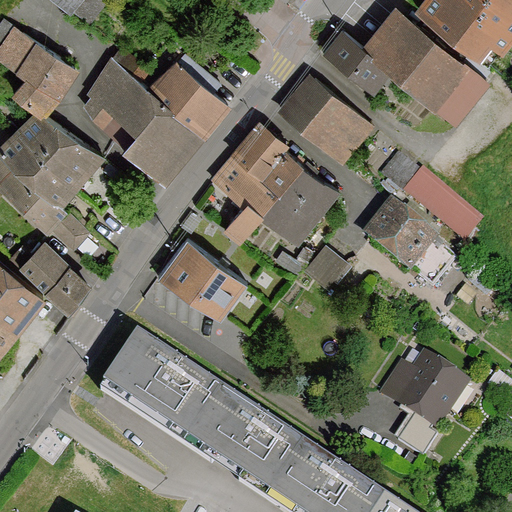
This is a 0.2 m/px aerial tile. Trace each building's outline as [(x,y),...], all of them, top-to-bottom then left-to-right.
[(58,0),(70,10),(77,0),(58,0)] [(106,0),(77,0),(70,10),(89,22),(106,0)] [(511,48),(511,0),(425,0),(415,14),(493,73),(511,48)] [(493,83),(398,5),(365,45),(343,27),(326,47),(377,89),(391,72),(458,126),(493,83)] [(0,60),(31,81),(64,102),(82,72),(16,28),(0,52),(0,60)] [(90,94),(82,104),(121,145),(164,182),(229,102),(176,58),(146,84),(111,56),(87,92),(90,94)] [(310,71),(279,108),(344,162),(375,124),(310,71)] [(18,99),(38,114),(53,118),(64,102),(31,81),(18,99)] [(38,114),(0,150),(0,182),(4,187),(1,190),(51,238),(57,232),(76,252),(93,234),(68,210),(110,160),(53,118),(38,114)] [(289,142),(260,119),(213,179),(296,245),(339,192),(284,148),(289,142)] [(492,223),(404,155),(388,176),(476,244),(492,223)] [(442,238),(395,199),(365,235),(412,274),(442,238)] [(246,282),(186,238),(159,275),(219,318),(246,282)] [(352,264),(326,243),(304,270),(326,287),(333,279),(338,282),(352,264)] [(93,287),(46,245),(23,271),(69,313),(93,287)] [(0,360),(5,364),(52,303),(0,262),(0,360)] [(412,511),(139,333),(101,390),(286,511),(412,511)] [(402,361),(381,393),(412,414),(432,427),(438,431),(471,381),(424,351),(413,368),(402,361)] [(511,395),(500,410),(511,420),(511,395)] [(432,427),(412,414),(396,438),(423,456),(437,436),(429,431),(432,427)]
